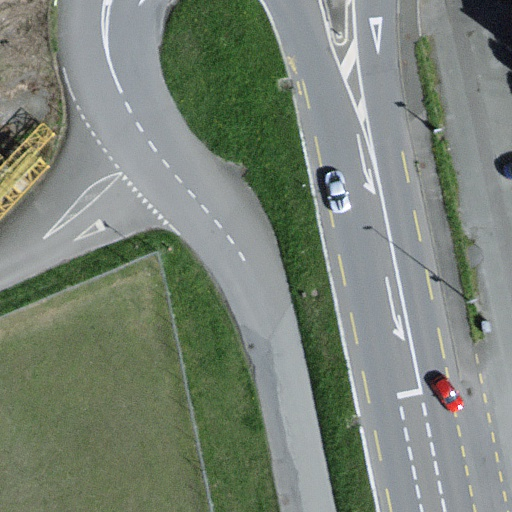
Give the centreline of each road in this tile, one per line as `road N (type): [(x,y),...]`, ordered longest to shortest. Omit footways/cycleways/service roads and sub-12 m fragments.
road 1 (unclassified): [(119,89),(147,138),(254,270),(307,511)]
road 2 (primary): [(295,0),(418,389)]
road 3 (primary): [(418,389),(375,0)]
road 4 (primary): [(418,389),(440,511)]
